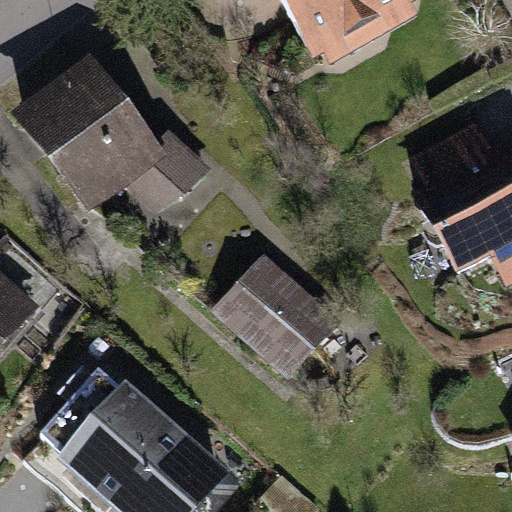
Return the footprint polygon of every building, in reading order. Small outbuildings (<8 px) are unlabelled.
[(390,0),(279,0),(307,47),(331,34),(336,43),(394,10),(389,1),(390,0)] [(150,156),(91,79),(28,128),(87,205),(150,156)] [(511,165),(507,156),(451,187),(434,156),(416,166),(433,197),(419,206),(459,275),(508,248),(511,248),(511,165)] [(334,325),(267,264),(220,316),(288,377),(334,325)] [(0,346),(29,313),(0,287),(0,346)] [(192,511),(220,480),(99,373),(41,439),(43,440),(24,462),(69,501),(87,480),(123,511),(192,511)] [(284,481),(268,499),(282,511),(313,511),(316,509),(284,481)]
